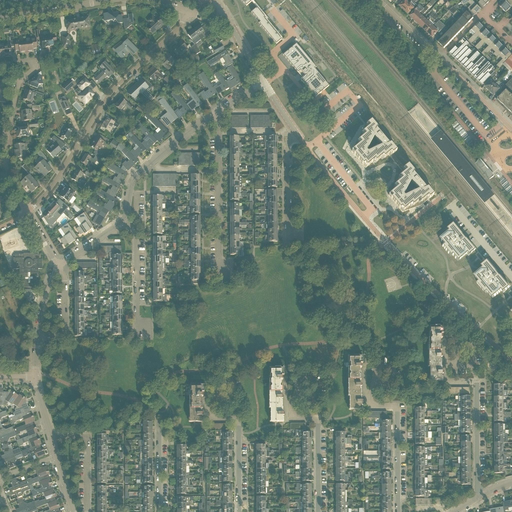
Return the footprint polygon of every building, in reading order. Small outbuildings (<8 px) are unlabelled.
[(201,0),(199,2),(201,4),(205,8),(201,11),(205,12),(210,8),(208,6),(211,3),(208,0),(201,0)] [(408,0),(407,2),(405,0),(400,6),(404,10),(413,0),(408,0)] [(413,0),(404,10),(408,14),(414,8),(417,5),(415,3),(417,0),(413,0)] [(464,0),(461,2),(463,6),(468,3),(471,5),(468,8),(469,10),(467,12),(472,17),(474,15),(475,15),(478,12),(479,12),(481,10),(480,10),(481,9),(471,0),(464,0)] [(511,0),(503,0),(504,1),(499,6),(506,12),(511,5),(511,0)] [(415,10),(409,16),(414,20),(423,10),(422,8),(420,8),(420,9),(418,7),(415,10)] [(423,10),(414,20),(418,24),(423,19),(421,16),(425,12),(426,12),(428,9),(426,7),(424,9),(423,10)] [(257,8),(251,12),(260,22),(259,23),(276,44),(281,40),(264,19),(266,18),(257,8)] [(104,18),(102,20),(106,23),(108,21),(111,21),(112,21),(113,22),(114,22),(116,22),(119,23),(122,23),(122,19),(121,15),(118,15),(118,13),(114,13),(112,11),(111,13),(109,15),(107,14),(104,14),(104,18)] [(423,19),(418,24),(423,29),(436,15),(433,12),(430,16),(426,21),(423,19)] [(463,17),(438,43),(444,48),(469,23),(473,18),(472,17),(467,12),(463,16),(462,16),(463,17)] [(461,16),(457,12),(452,17),(456,20),(461,16)] [(436,15),(423,29),(427,32),(432,27),(435,24),(433,22),(435,20),(438,16),(436,14),(436,15)] [(90,26),(90,25),(88,17),(78,19),(79,28),(90,26)] [(150,24),(146,28),(152,34),(156,31),(155,30),(157,28),(158,29),(162,26),(165,24),(158,17),(155,19),(155,20),(152,17),(149,20),(151,23),(150,24)] [(79,28),(78,19),(68,21),(69,24),(66,25),(67,30),(79,28)] [(124,31),(132,25),(128,20),(128,19),(123,19),(124,31)] [(475,34),(473,36),(468,41),(471,43),(478,36),(485,29),(478,22),(471,30),(475,34)] [(432,27),(427,32),(432,37),(438,32),(439,33),(441,30),(438,27),(439,25),(437,23),(433,27),(432,27)] [(199,26),(193,30),(201,40),(206,36),(205,33),(208,31),(204,26),(201,28),(199,26)] [(482,40),(475,47),(478,50),(485,42),(492,35),(485,29),(478,36),(482,40)] [(193,30),(188,35),(192,40),(191,41),(194,45),(196,44),(201,40),(193,30)] [(64,46),(70,45),(68,35),(62,36),(64,46)] [(485,42),(489,46),(482,53),(484,56),(492,49),(492,48),(498,42),(492,35),(485,42)] [(9,46),(4,47),(5,57),(12,56),(11,47),(15,47),(14,41),(14,36),(10,37),(10,42),(11,44),(9,44),(9,46)] [(52,37),(41,39),(43,48),(50,47),(50,46),(53,45),(53,41),(56,40),(56,37),(52,37)] [(37,48),(36,38),(30,39),(30,42),(26,43),(27,52),(34,52),(33,49),(37,48)] [(449,53),(455,59),(466,47),(469,44),(463,38),(459,42),(462,45),(458,49),(455,46),(449,53)] [(14,41),(15,47),(15,51),(19,50),(20,53),(27,52),(26,43),(21,43),(21,40),(14,41)] [(133,55),(137,51),(127,41),(123,45),(117,50),(119,53),(118,54),(121,58),(124,56),(125,56),(123,54),(129,50),(133,55)] [(181,41),(174,48),(176,50),(174,52),(177,56),(176,57),(178,59),(181,56),(179,54),(186,47),(187,47),(186,47),(181,41)] [(505,48),(498,42),(492,48),(492,49),(495,52),(493,54),(496,57),(498,55),(505,48)] [(91,45),(92,54),(100,53),(98,44),(91,45)] [(194,45),(190,47),(191,48),(195,55),(200,52),(196,46),(197,45),(196,44),(194,45)] [(221,45),(212,50),(215,54),(222,50),(224,49),(222,44),(221,45)] [(296,44),(283,55),(302,78),(301,79),(301,80),(316,97),(329,86),(314,69),(316,68),(296,44)] [(467,48),(466,47),(455,59),(460,64),(466,58),(471,53),(472,52),(467,48)] [(498,55),(503,59),(497,65),(500,68),(503,65),(511,55),(505,48),(498,55)] [(466,58),(460,64),(466,69),(472,63),(476,58),(480,54),(474,49),(472,52),(471,53),(473,55),(469,60),(466,58)] [(230,57),(226,51),(207,62),(210,67),(220,61),(222,64),(224,63),(226,67),(232,64),(228,58),(230,57)] [(164,58),(160,62),(165,68),(168,70),(171,67),(169,65),(174,60),(168,54),(164,57),(164,58)] [(472,63),(466,69),(471,74),(477,68),(482,63),(485,60),(480,54),(476,58),(479,61),(474,65),(472,63)] [(511,55),(503,65),(510,72),(511,70),(511,55)] [(477,68),(471,74),(477,80),(491,65),(485,60),(482,63),(484,66),(480,70),(477,68)] [(103,72),(95,80),(99,84),(107,76),(108,78),(111,75),(112,75),(113,75),(114,74),(114,73),(115,72),(104,62),(101,65),(107,70),(104,73),(103,72)] [(493,67),(491,65),(477,80),(482,85),(491,76),(488,73),(491,69),(494,72),(497,69),(495,67),(494,66),(493,67)] [(228,78),(229,80),(225,82),(229,88),(234,85),(235,86),(242,82),(232,66),(227,69),(232,76),(228,78)] [(149,73),(147,75),(150,79),(150,80),(151,79),(152,81),(153,82),(156,79),(158,81),(158,80),(159,81),(163,77),(162,76),(160,74),(153,67),(150,70),(151,71),(150,72),(149,73)] [(216,85),(213,88),(216,94),(221,91),(222,92),(229,88),(225,82),(219,72),(214,75),(218,82),(220,81),(221,84),(217,87),(216,85)] [(216,94),(213,88),(203,73),(198,76),(206,88),(207,87),(209,90),(204,93),(204,91),(199,94),(203,100),(208,96),(209,98),(216,94)] [(496,75),(494,73),(491,77),(493,79),(485,87),(487,88),(486,89),(489,91),(497,83),(495,81),(497,79),(494,76),(496,75)] [(29,81),(31,83),(30,85),(37,89),(39,85),(43,84),(42,76),(38,76),(37,75),(29,81)] [(81,93),(78,96),(79,97),(79,98),(81,100),(85,104),(92,98),(91,97),(94,95),(87,87),(90,84),(85,79),(77,86),(84,93),(82,94),(81,93)] [(135,86),(131,90),(136,95),(140,98),(143,95),(150,103),(154,98),(148,92),(153,87),(145,79),(140,84),(139,83),(135,86)] [(62,87),(67,92),(74,85),(69,80),(62,87)] [(497,83),(489,91),(492,94),(494,95),(504,85),(501,83),(499,85),(497,83)] [(196,108),(202,103),(187,84),(183,87),(192,98),(193,98),(195,100),(191,103),(190,102),(186,105),(190,110),(195,107),(196,108)] [(511,84),(508,89),(497,100),(511,113),(511,84)] [(26,90),(22,99),(30,102),(31,98),(32,98),(33,96),(35,96),(36,94),(35,94),(36,90),(35,90),(34,91),(33,91),(32,93),(26,90)] [(190,110),(186,105),(176,91),(174,92),(172,94),(171,94),(180,106),(181,105),(183,108),(179,111),(178,109),(174,112),(178,117),(183,114),(184,115),(190,110)] [(174,112),(163,98),(161,95),(157,98),(156,98),(168,113),(164,115),(165,117),(162,119),(166,125),(171,121),(172,122),(178,118),(178,117),(174,112)] [(117,102),(114,106),(120,111),(123,107),(124,106),(125,105),(127,103),(121,98),(118,103),(117,102)] [(62,100),(60,101),(60,102),(61,104),(62,106),(64,105),(66,110),(70,108),(66,100),(66,99),(62,101),(62,100)] [(31,110),(22,111),(22,117),(22,121),(32,120),(31,110)] [(149,111),(144,116),(147,119),(148,119),(158,129),(159,128),(161,130),(157,134),(156,132),(153,136),(157,140),(162,136),(163,138),(169,132),(149,111)] [(107,118),(102,127),(103,127),(109,131),(113,126),(117,128),(121,122),(115,119),(113,122),(107,118)] [(366,125),(365,126),(364,126),(351,151),(359,160),(362,164),(364,167),(365,168),(371,163),(372,162),(375,160),(376,162),(380,159),(383,156),(384,158),(388,155),(389,154),(390,153),(391,153),(392,154),(393,154),(397,151),(391,144),(392,144),(395,141),(380,124),(377,126),(377,127),(371,121),(366,125)] [(141,123),(140,123),(139,122),(135,126),(136,127),(146,137),(147,136),(150,139),(146,142),(144,141),(141,144),(146,149),(150,145),(151,146),(157,140),(153,136),(141,123)] [(61,138),(60,138),(63,140),(65,137),(68,139),(70,135),(69,135),(73,128),(68,125),(60,138),(61,138)] [(28,127),(18,128),(19,132),(16,132),(17,137),(23,136),(23,138),(29,137),(28,127)] [(126,137),(126,138),(127,139),(128,140),(129,139),(135,145),(136,145),(138,147),(134,151),(133,149),(130,153),(135,157),(139,153),(140,154),(146,149),(141,144),(133,135),(130,132),(128,134),(126,137)] [(96,137),(90,147),(95,150),(93,153),(98,156),(100,152),(98,152),(104,142),(96,137)] [(55,143),(47,150),(53,158),(58,154),(58,155),(62,151),(60,150),(65,145),(65,146),(66,145),(59,140),(55,143)] [(444,140),(439,144),(448,155),(448,156),(449,158),(451,158),(457,165),(458,165),(461,162),(461,161),(444,140)] [(119,145),(116,148),(121,151),(129,160),(127,163),(125,161),(122,165),(123,166),(127,170),(131,165),(132,167),(138,161),(136,159),(135,157),(130,153),(125,147),(121,143),(119,145)] [(24,144),(15,145),(16,153),(15,153),(15,158),(19,157),(19,160),(25,159),(25,157),(26,157),(24,144)] [(40,151),(37,154),(40,157),(43,161),(43,160),(43,161),(46,158),(40,151)] [(88,166),(89,167),(92,162),(95,163),(96,161),(99,163),(101,159),(96,156),(94,159),(85,154),(81,162),(88,166)] [(38,165),(35,168),(37,170),(37,171),(40,174),(43,177),(48,172),(48,173),(52,170),(49,166),(46,164),(43,161),(43,160),(43,161),(38,165)] [(25,164),(22,167),(29,175),(30,175),(32,172),(25,164)] [(111,164),(108,168),(118,175),(117,178),(115,177),(112,181),(118,185),(118,184),(121,179),(123,180),(127,173),(125,172),(120,169),(111,164)] [(398,188),(396,189),(395,190),(394,191),(391,194),(388,196),(396,205),(398,208),(402,212),(409,210),(420,206),(423,203),(424,203),(426,201),(427,200),(428,199),(434,195),(428,188),(429,188),(432,186),(417,168),(414,171),(408,165),(404,168),(404,169),(406,171),(405,172),(404,173),(400,177),(402,179),(400,181),(399,182),(395,185),(398,188)] [(75,174),(71,179),(78,183),(78,182),(80,183),(78,187),(80,188),(80,189),(81,189),(82,189),(86,183),(82,180),(82,181),(80,179),(83,174),(76,170),(74,173),(75,174)] [(29,175),(20,183),(24,187),(26,186),(28,184),(31,187),(29,189),(32,192),(39,186),(30,175),(29,175)] [(118,185),(112,181),(104,176),(101,181),(109,185),(110,184),(113,186),(110,190),(108,189),(106,193),(112,197),(115,192),(117,193),(121,186),(120,185),(118,184),(118,185)] [(63,190),(60,196),(60,197),(63,199),(64,198),(69,202),(74,194),(76,191),(69,186),(67,189),(65,187),(63,190)] [(112,197),(106,193),(98,189),(95,194),(105,200),(106,199),(109,201),(107,205),(105,204),(103,208),(109,211),(112,206),(113,207),(117,200),(113,198),(114,198),(112,197)] [(46,211),(42,214),(45,216),(44,217),(50,227),(68,207),(59,200),(60,200),(59,201),(56,204),(54,203),(49,208),(48,208),(46,211)] [(109,211),(103,208),(90,200),(87,205),(97,211),(97,210),(101,212),(98,216),(96,215),(92,222),(99,226),(101,223),(100,222),(103,217),(105,218),(109,211)] [(89,227),(92,225),(84,213),(76,218),(81,225),(76,229),(80,235),(84,233),(84,234),(88,232),(87,230),(90,229),(89,227)] [(443,239),(441,241),(444,245),(442,246),(448,254),(450,252),(452,255),(455,259),(458,257),(459,259),(467,253),(468,255),(469,254),(475,250),(465,239),(462,235),(461,235),(462,235),(452,223),(451,224),(446,229),(448,231),(441,237),(443,239)] [(73,238),(76,236),(68,224),(60,229),(65,236),(60,240),(64,246),(68,244),(68,245),(72,242),(71,241),(74,239),(73,238)] [(239,248),(230,249),(230,255),(238,255),(238,257),(243,257),(243,252),(244,252),(244,248),(243,248),(242,248),(239,248)] [(34,253),(28,253),(23,253),(23,255),(15,255),(15,258),(13,258),(13,260),(13,261),(13,262),(13,263),(13,264),(13,265),(13,266),(13,267),(13,269),(19,269),(19,277),(21,277),(21,279),(19,279),(19,288),(20,288),(21,290),(20,290),(24,298),(29,298),(32,290),(30,290),(30,288),(38,288),(38,279),(36,279),(36,277),(38,277),(38,269),(42,269),(42,259),(40,259),(40,255),(34,255),(34,253)] [(113,253),(112,253),(109,253),(109,256),(110,257),(110,261),(113,261),(122,261),(122,255),(113,255),(113,253)] [(478,276),(476,278),(479,282),(477,283),(483,291),(485,289),(487,292),(490,296),(492,294),(494,296),(502,290),(503,292),(504,292),(510,287),(500,276),(496,272),(497,272),(487,261),(482,265),(481,266),(483,268),(476,274),(478,276)] [(200,274),(191,274),(191,284),(199,284),(198,281),(200,281),(200,274)] [(428,338),(428,347),(440,347),(441,347),(441,344),(441,343),(440,343),(440,338),(442,339),(442,336),(441,336),(441,334),(443,334),(443,327),(440,327),(440,326),(434,326),(434,327),(430,327),(429,327),(429,334),(431,334),(431,338),(428,338)] [(428,367),(430,367),(440,367),(441,367),(441,360),(441,358),(442,357),(442,355),(440,355),(440,350),(441,351),(441,350),(441,347),(440,347),(428,347),(428,367)] [(350,367),(348,367),(348,376),(360,376),(361,376),(361,373),(361,372),(360,372),(360,368),(361,368),(361,366),(361,365),(360,365),(360,363),(363,363),(363,356),(359,356),(359,355),(354,355),(354,356),(349,356),(349,363),(350,363),(350,367)] [(272,379),(269,379),(269,380),(269,388),(281,388),(282,388),(282,385),(282,384),(281,384),(281,380),(283,380),(283,378),(282,377),(282,375),(284,375),(284,368),(280,368),(280,367),(275,367),(275,368),(270,368),(270,375),(272,375),(272,379)] [(430,380),(434,380),(436,380),(443,380),(442,380),(442,377),(443,377),(443,376),(442,376),(442,374),(443,374),(443,372),(441,372),(442,367),(441,367),(440,367),(430,367),(430,380)] [(360,376),(348,376),(348,396),(348,397),(349,397),(349,396),(360,396),(361,396),(361,389),(361,387),(362,386),(362,384),(360,384),(360,380),(361,380),(361,379),(361,376),(360,376)] [(497,381),(497,384),(494,384),(494,391),(503,391),(503,385),(505,385),(505,381),(497,381)] [(189,396),(189,397),(189,405),(201,405),(202,405),(202,402),(202,401),(201,401),(201,397),(203,397),(203,395),(202,394),(202,392),(204,392),(204,385),(201,385),(201,384),(195,384),(195,385),(190,385),(190,392),(192,392),(192,396),(189,396)] [(269,408),(269,409),(271,409),(271,408),(281,409),(281,408),(282,408),(282,402),(282,399),(283,398),(283,396),(281,396),(281,392),(282,392),(282,391),(282,388),(281,388),(269,388),(269,408)] [(3,393),(0,392),(0,405),(6,406),(7,404),(11,406),(12,405),(13,404),(18,396),(15,393),(14,392),(13,393),(11,392),(3,392),(3,393)] [(19,394),(18,396),(13,404),(17,407),(15,410),(15,412),(13,413),(14,416),(28,411),(27,408),(28,407),(25,400),(23,398),(24,397),(23,397),(19,394)] [(460,394),(458,394),(458,400),(454,400),(454,402),(461,402),(470,402),(470,396),(465,396),(465,394),(463,394),(460,394)] [(349,409),(349,410),(354,410),(362,410),(362,409),(362,406),(362,404),(363,403),(363,401),(361,401),(361,397),(361,396),(360,396),(349,396),(349,397),(349,409)] [(417,404),(417,408),(415,408),(415,414),(424,414),(424,408),(425,408),(425,404),(417,404)] [(189,422),(193,422),(202,422),(202,418),(202,416),(203,415),(203,413),(201,413),(201,409),(202,409),(202,408),(202,405),(201,405),(189,405),(189,422)] [(270,421),(270,422),(275,422),(278,422),(283,422),(283,421),(283,418),(283,416),(284,415),(284,413),(282,413),(282,409),(283,409),(282,408),(281,408),(281,409),(271,408),(271,409),(271,422),(270,421)] [(2,413),(0,413),(0,425),(1,425),(0,422),(0,421),(1,418),(8,416),(6,411),(2,413)] [(14,416),(9,418),(9,419),(10,421),(11,425),(16,423),(15,422),(23,419),(25,425),(33,422),(35,421),(33,417),(33,416),(32,416),(29,411),(28,411),(14,416)] [(25,425),(13,430),(14,432),(15,436),(16,435),(16,436),(17,440),(20,440),(18,435),(20,434),(20,433),(26,430),(29,436),(36,433),(36,434),(38,433),(36,428),(36,427),(35,428),(33,422),(25,425)] [(1,425),(0,425),(0,437),(14,432),(13,430),(12,427),(6,430),(2,428),(1,425)] [(338,432),(336,432),(336,438),(345,438),(345,432),(345,429),(338,429),(338,432)] [(220,436),(216,436),(216,439),(220,439),(223,439),(232,439),(232,433),(225,433),(225,430),(222,430),(219,430),(220,433),(220,436)] [(299,430),(296,430),(295,430),(295,439),(299,439),(302,439),(311,438),(311,432),(299,432),(299,430)] [(99,431),(99,434),(97,434),(97,440),(112,440),(113,440),(113,438),(106,438),(106,431),(99,431)] [(15,436),(14,432),(0,437),(0,441),(3,448),(8,446),(9,446),(8,442),(9,439),(16,436),(16,435),(15,436)] [(20,440),(17,440),(16,441),(19,447),(23,445),(23,444),(29,441),(30,444),(29,445),(30,448),(32,447),(32,448),(40,444),(40,445),(41,444),(39,440),(40,439),(39,439),(38,439),(36,434),(36,433),(29,436),(20,440)] [(30,448),(21,452),(21,453),(23,457),(22,457),(23,458),(27,456),(27,455),(34,452),(35,455),(33,456),(34,459),(45,455),(44,451),(44,450),(42,450),(40,445),(40,444),(32,448),(32,447),(30,448)] [(3,448),(2,448),(4,455),(1,456),(2,460),(21,453),(21,452),(19,448),(13,451),(9,449),(8,446),(3,448)] [(23,457),(21,453),(2,460),(4,463),(7,462),(10,469),(16,466),(15,463),(16,459),(22,457),(23,457)] [(37,474),(38,473),(39,476),(32,479),(31,478),(27,480),(27,481),(29,485),(29,486),(38,482),(49,478),(47,472),(49,472),(48,471),(46,466),(37,470),(35,471),(37,474)] [(16,478),(10,480),(12,487),(9,489),(10,492),(29,485),(27,481),(21,483),(17,481),(16,478)] [(40,485),(42,485),(43,488),(36,490),(36,489),(31,491),(33,497),(34,497),(36,496),(43,493),(46,492),(53,489),(52,489),(50,484),(52,483),(51,482),(49,478),(38,482),(40,485)] [(470,479),(457,479),(458,479),(458,481),(459,482),(461,482),(461,485),(464,485),(464,487),(468,487),(468,485),(470,485),(470,479)] [(29,485),(10,492),(12,496),(15,494),(17,501),(16,501),(24,499),(23,496),(24,492),(31,490),(29,486),(29,485)] [(39,500),(34,502),(36,506),(36,508),(37,508),(47,504),(56,501),(56,500),(54,495),(55,494),(55,493),(54,494),(53,489),(46,492),(43,493),(46,499),(39,501),(39,500)] [(24,499),(16,501),(19,508),(16,509),(16,511),(19,511),(36,506),(34,502),(34,501),(27,504),(24,502),(23,499),(24,499)] [(47,504),(50,510),(44,511),(43,511),(41,511),(58,511),(60,511),(58,506),(59,505),(59,504),(58,504),(57,500),(56,500),(56,501),(47,504)] [(511,500),(509,501),(509,503),(503,504),(503,502),(504,511),(509,510),(508,508),(511,507),(511,500)] [(504,511),(503,502),(502,502),(503,507),(496,508),(496,510),(490,511),(490,509),(490,511),(504,511)]
